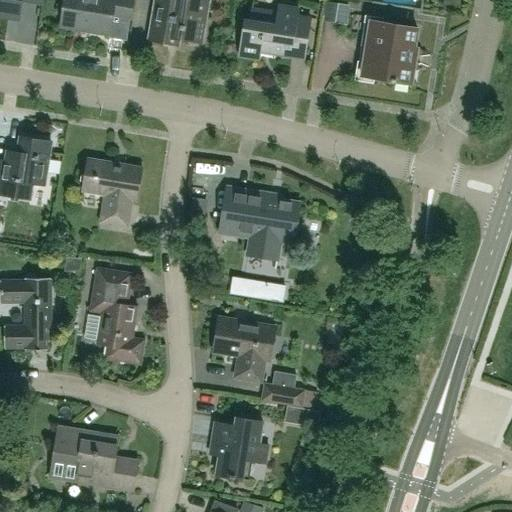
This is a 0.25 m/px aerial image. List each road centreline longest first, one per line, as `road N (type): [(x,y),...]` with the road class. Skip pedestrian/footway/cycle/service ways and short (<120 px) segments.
road 1 (tertiary): [(406,511),(507,198)]
road 2 (residential): [(178,413),(172,188),(185,112)]
road 3 (unclassified): [(433,172),(185,112)]
road 4 (unclassified): [(185,112),(0,79)]
road 5 (unclassified): [(433,172),(474,93),(492,0)]
road 6 (residential): [(178,413),(82,387),(0,383)]
